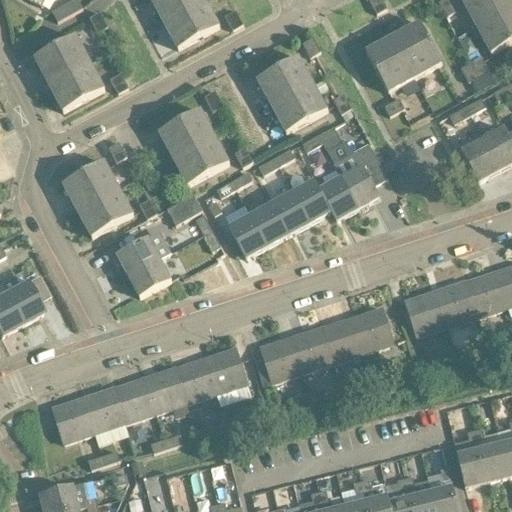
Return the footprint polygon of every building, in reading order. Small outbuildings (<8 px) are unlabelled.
[(41,12),(48,0),(20,0),(31,6),(41,12)] [(150,0),(149,1),(163,27),(178,55),(219,33),(201,0),(150,0)] [(372,12),(383,6),(379,0),(376,0),(368,4),(372,12)] [(511,0),(470,0),(462,5),(471,23),(491,59),(511,47),(511,0)] [(442,14),(452,8),(448,1),(438,7),(442,14)] [(78,3),(52,15),(57,26),(83,13),(78,3)] [(383,6),(372,12),(376,19),(387,14),(383,6)] [(452,8),(442,14),(446,22),(456,16),(452,8)] [(229,29),(239,24),(235,16),(225,22),(229,29)] [(93,31),(104,25),(100,18),(89,23),(93,31)] [(239,24),(229,29),(233,37),(243,31),(239,24)] [(104,25),(93,31),(97,39),(108,33),(104,25)] [(442,69),(429,45),(419,28),(366,57),(388,98),(442,69)] [(75,41),(52,54),(34,64),(63,118),(104,96),(75,41)] [(306,56),(317,51),(312,43),(302,49),(306,56)] [(310,64),(316,61),(321,58),(317,51),(306,56),(310,64)] [(476,75),(486,70),(482,61),(472,67),(476,75)] [(257,85),(271,111),(286,139),(327,116),(298,62),(257,85)] [(466,81),(476,75),(472,67),(461,72),(466,81)] [(481,84),(491,78),(486,70),(476,75),(481,84)] [(471,90),(481,84),(476,75),(466,81),(471,90)] [(496,87),(491,78),(481,84),(471,90),(476,98),(496,87)] [(114,92),(124,86),(120,79),(110,84),(114,92)] [(328,91),(324,83),(315,88),(319,96),(328,91)] [(124,86),(114,92),(118,100),(129,94),(124,86)] [(498,106),(511,98),(511,94),(509,89),(493,97),(498,106)] [(208,110),(219,104),(215,97),(204,102),(208,110)] [(337,113),(347,107),(343,100),(333,106),(337,113)] [(397,118),(405,114),(399,103),(391,107),(397,118)] [(212,117),(223,112),(219,104),(208,110),(212,117)] [(465,113),(470,121),(486,112),(482,104),(465,113)] [(347,107),(337,113),(341,121),(352,115),(347,107)] [(389,122),(397,118),(391,107),(384,112),(389,122)] [(455,129),(470,121),(465,113),(450,120),(455,129)] [(354,121),(351,115),(342,120),(345,126),(354,121)] [(159,138),(173,164),(188,192),(229,170),(200,116),(159,138)] [(318,140),(322,149),(339,140),(334,131),(318,140)] [(511,170),(511,146),(509,142),(508,143),(503,134),(495,139),(483,145),(500,177),(511,170)] [(307,157),(322,149),(318,140),(303,148),(307,157)] [(478,188),(500,177),(483,145),(461,157),(478,188)] [(112,161),(123,155),(119,148),(108,153),(112,161)] [(341,184),(358,215),(380,203),(374,193),(388,185),(369,150),(354,158),(333,169),(341,184)] [(240,166),(249,160),(246,153),(236,158),(240,166)] [(123,155),(112,161),(116,168),(127,163),(123,155)] [(275,163),(280,172),(295,163),(290,155),(275,163)] [(240,166),(243,173),(253,168),(249,160),(240,166)] [(264,181),(280,172),(275,163),(259,172),(264,181)] [(133,221),(113,185),(104,167),(62,190),(92,243),(133,221)] [(233,186),(238,195),(252,186),(248,178),(233,186)] [(336,227),(358,215),(341,184),(320,195),(332,219),(336,227)] [(221,204),(238,195),(233,186),(216,195),(221,204)] [(320,195),(315,186),(293,197),(310,230),(332,219),(320,195)] [(289,242),(310,230),(293,197),(271,208),(289,242)] [(194,202),(167,217),(176,233),(202,218),(194,202)] [(143,217),(154,211),(150,204),(139,210),(143,217)] [(222,217),(216,206),(209,210),(215,221),(222,217)] [(267,253),(289,242),(271,208),(250,220),(267,253)] [(143,217),(147,224),(158,219),(154,211),(143,217)] [(204,241),(213,236),(204,220),(195,224),(204,241)] [(246,264),(267,253),(250,220),(228,231),(246,264)] [(213,236),(204,241),(213,256),(221,252),(213,236)] [(128,282),(160,265),(148,243),(116,260),(128,282)] [(160,265),(128,282),(140,303),(171,287),(160,265)] [(511,272),(496,277),(508,315),(511,313),(511,272)] [(478,324),(508,315),(496,277),(466,287),(478,324)] [(43,280),(33,286),(43,306),(54,301),(43,280)] [(26,287),(5,299),(22,331),(44,319),(26,287)] [(447,334),(478,324),(466,287),(435,297),(447,334)] [(417,344),(447,334),(435,297),(405,307),(417,344)] [(5,299),(0,301),(0,341),(0,343),(22,331),(5,299)] [(351,324),(363,361),(394,351),(382,314),(351,324)] [(333,371),(363,361),(351,324),(321,333),(333,371)] [(333,371),(321,333),(291,343),(302,380),(333,371)] [(504,350),(511,347),(511,337),(501,341),(504,350)] [(272,390),(302,380),(291,343),(260,353),(272,390)] [(454,355),(457,364),(472,359),(469,350),(454,355)] [(205,364),(216,400),(247,390),(235,354),(205,364)] [(443,368),(457,364),(454,355),(441,359),(443,368)] [(186,410),(216,400),(205,364),(174,374),(186,410)] [(155,420),(186,410),(174,374),(144,384),(155,420)] [(369,379),(372,389),(387,384),(384,375),(369,379)] [(358,394),(372,389),(369,379),(355,384),(358,394)] [(125,430),(155,420),(144,384),(113,394),(125,430)] [(83,403),(95,440),(125,430),(113,394),(83,403)] [(308,399),(312,408),(326,404),(324,394),(308,399)] [(298,413),(312,408),(308,399),(295,403),(298,413)] [(64,450),(95,440),(83,403),(52,413),(64,450)] [(225,425),(228,434),(243,430),(240,421),(225,425)] [(214,438),(228,434),(225,425),(211,429),(214,438)] [(485,444),(485,441),(483,434),(476,436),(478,445),(485,444)] [(478,445),(476,436),(468,437),(470,444),(471,447),(478,445)] [(164,445),(167,455),(184,449),(181,440),(164,445)] [(154,459),(167,455),(164,445),(151,449),(154,459)] [(511,482),(511,446),(501,449),(509,483),(511,482)] [(509,483),(501,449),(480,454),(488,488),(509,483)] [(488,488),(480,454),(457,460),(465,494),(488,488)] [(102,462),(105,471),(120,466),(117,457),(102,462)] [(92,475),(105,471),(102,462),(89,466),(92,475)] [(142,466),(132,468),(135,479),(144,477),(142,466)] [(441,481),(427,485),(430,496),(434,511),(457,511),(448,473),(440,475),(441,481)] [(168,479),(149,482),(154,511),(173,508),(168,479)] [(406,494),(415,492),(414,488),(413,481),(404,483),(406,494)] [(389,511),(410,511),(408,501),(406,494),(404,483),(398,485),(399,488),(385,491),(387,499),(386,500),(389,511)] [(389,511),(386,500),(387,499),(385,491),(384,488),(371,491),(369,485),(361,487),(365,505),(366,511),(389,511)] [(363,497),(361,487),(352,489),(353,494),(355,500),(363,497)] [(42,511),(80,511),(76,492),(40,501),(42,511)] [(319,497),(321,509),(329,507),(326,495),(319,497)] [(434,511),(430,496),(417,499),(408,501),(410,511),(434,511)] [(321,509),(319,497),(312,499),(314,505),(315,510),(321,509)] [(87,511),(98,509),(96,502),(85,504),(87,511)]
